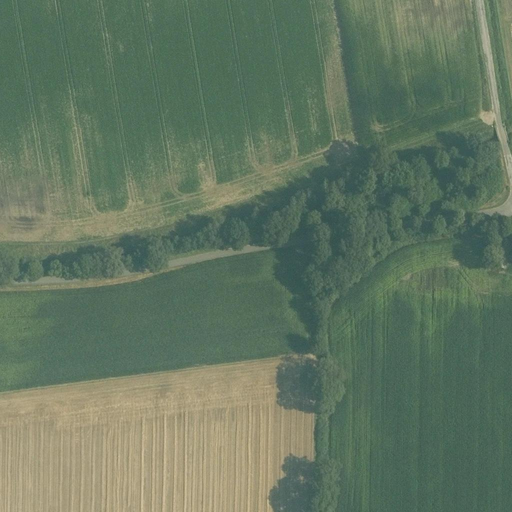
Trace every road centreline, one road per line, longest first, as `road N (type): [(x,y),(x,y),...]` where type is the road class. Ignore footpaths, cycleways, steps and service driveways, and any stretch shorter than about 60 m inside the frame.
road 1 (unclassified): [(511,211),(104,278),(0,283)]
road 2 (unclassified): [(476,0),(511,185)]
